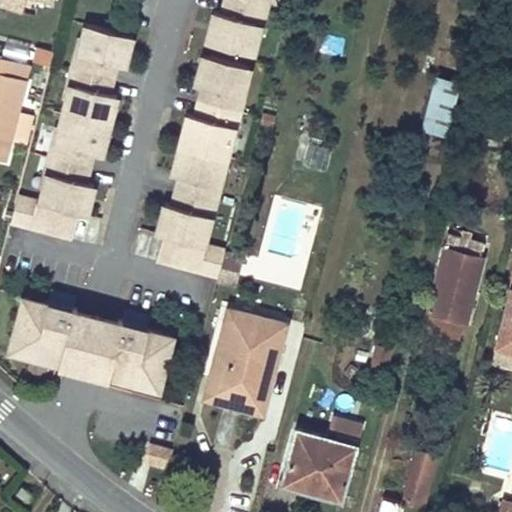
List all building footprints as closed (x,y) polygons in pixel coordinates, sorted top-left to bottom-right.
[(224,0),(222,8),(214,7),(211,20),(219,23),(214,40),(252,51),(257,33),(250,32),(258,2),(258,0),(224,0)] [(250,32),(257,33),(265,3),(265,0),(258,0),(258,2),(250,32)] [(32,201),(27,224),(68,236),(74,212),(73,211),(78,193),(86,195),(90,180),(83,178),(91,149),(98,119),(107,89),(115,59),(122,61),(130,29),(83,18),(79,33),(84,34),(76,64),(69,91),(64,90),(56,119),(61,121),(52,154),(45,181),(40,180),(35,202),(32,201)] [(219,23),(211,20),(206,38),(214,40),(219,23)] [(69,63),(62,90),(64,90),(69,91),(76,64),(84,34),(79,33),(77,33),(69,63)] [(30,57),(49,62),(53,47),(34,42),(30,57)] [(0,155),(4,157),(9,137),(24,76),(9,72),(13,55),(0,51),(0,155)] [(152,259),(197,271),(203,247),(200,245),(205,228),(199,227),(207,197),(215,169),(220,171),(230,135),(224,133),(231,107),(238,77),(245,79),(248,64),(202,51),(193,82),(201,84),(194,113),(185,144),(177,174),(169,203),(160,201),(156,214),(165,217),(160,235),(158,235),(152,259)] [(432,75),(419,126),(443,133),(457,82),(432,75)] [(241,110),(248,80),(245,79),(238,77),(231,107),(224,133),(230,135),(233,136),(241,110)] [(99,151),(114,91),(107,89),(98,119),(91,149),(99,151)] [(480,142),(490,103),(466,96),(455,135),(480,142)] [(185,110),(168,172),(177,174),(185,144),(194,113),(185,110)] [(45,152),(38,179),(40,180),(45,181),(52,154),(61,121),(56,119),(53,119),(45,152)] [(308,141),(302,164),(325,170),(331,147),(308,141)] [(216,200),(224,172),(220,171),(215,169),(207,197),(199,227),(205,228),(208,229),(216,200)] [(73,211),(74,212),(81,213),(86,195),(78,193),(73,211)] [(14,196),(7,220),(27,224),(32,201),(14,196)] [(165,217),(156,214),(151,233),(158,235),(160,235),(165,217)] [(447,228),(425,310),(466,320),(483,254),(480,253),(484,239),(447,228)] [(197,271),(215,275),(222,251),(203,247),(197,271)] [(511,271),(494,343),(511,347),(511,271)] [(18,299),(4,353),(56,366),(69,312),(60,309),(64,294),(48,289),(44,305),(18,299)] [(60,309),(69,312),(73,296),(64,294),(60,309)] [(229,306),(204,394),(261,409),(286,322),(229,306)] [(124,325),(128,310),(120,308),(116,323),(124,325)] [(128,310),(124,325),(116,323),(103,377),(154,390),(168,336),(143,330),(147,314),(128,310)] [(103,377),(116,323),(94,318),(69,312),(56,366),(55,368),(80,374),(102,380),(103,377)] [(424,317),(422,328),(459,334),(461,323),(424,317)] [(511,365),(511,347),(494,343),(489,360),(511,365)] [(388,366),(389,345),(372,345),(371,365),(388,366)] [(359,419),(332,413),(326,434),(353,441),(359,419)] [(326,434),(295,427),(280,480),(339,496),(353,441),(326,434)] [(166,467),(172,445),(147,439),(142,462),(166,467)] [(401,497),(422,503),(434,454),(414,449),(401,497)] [(34,493),(20,484),(15,492),(28,501),(34,493)] [(380,495),(375,511),(398,511),(401,500),(380,495)] [(511,503),(503,498),(494,511),(511,511),(511,503)]
